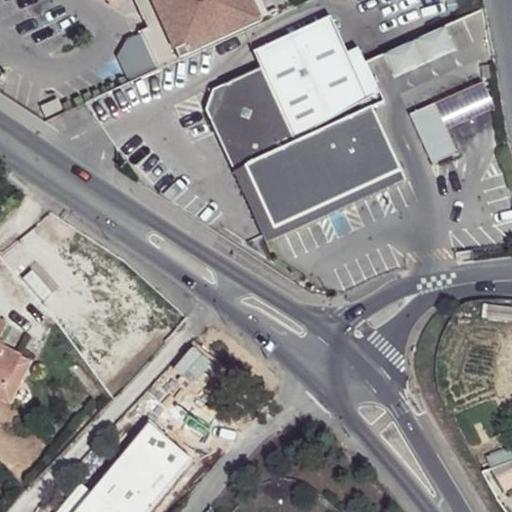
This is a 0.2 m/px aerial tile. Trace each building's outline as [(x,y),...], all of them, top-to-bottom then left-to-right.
[(134,0),(147,28),(140,31),(141,34),(126,41),(117,56),(126,74),(127,78),(130,84),(215,46),(314,0),(134,0)] [(206,112),(235,175),(268,245),(279,239),(275,231),(402,172),(373,110),(384,105),(381,98),(462,66),(445,28),(365,65),(359,50),(348,56),(331,19),(255,54),(262,71),(214,93),(206,112)] [(483,84),(433,106),(445,133),(495,110),(483,84)] [(457,155),(445,133),(433,106),(408,117),(431,166),(457,155)] [(402,172),(275,231),(279,239),(405,180),(402,172)] [(35,273),(15,248),(3,258),(23,282),(35,273)] [(0,346),(0,335),(6,324),(0,320),(0,386),(4,389),(9,380),(19,385),(31,363),(0,346)] [(0,400),(9,405),(19,385),(9,380),(4,389),(0,386),(0,400)]
